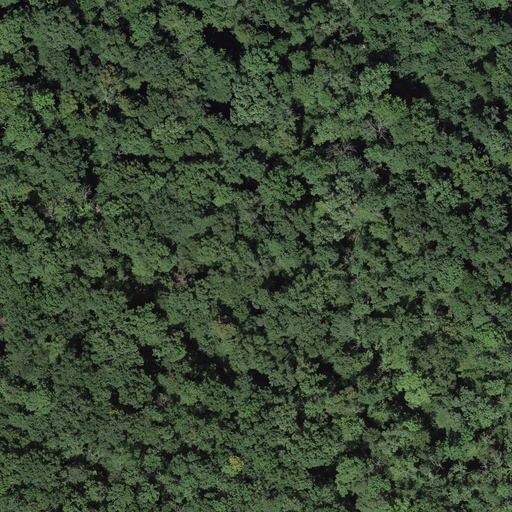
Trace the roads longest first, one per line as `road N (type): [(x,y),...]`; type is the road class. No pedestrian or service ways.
road 1 (track): [(354,511),(152,317),(94,209),(33,53),(0,14)]
road 2 (track): [(318,0),(443,134),(511,180)]
